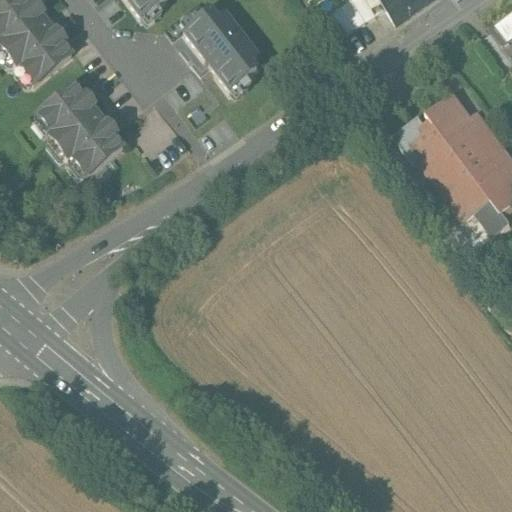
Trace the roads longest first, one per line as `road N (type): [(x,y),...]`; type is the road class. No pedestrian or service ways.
road 1 (residential): [(467,0),(13,325)]
road 2 (tertiary): [(237,511),(13,325)]
